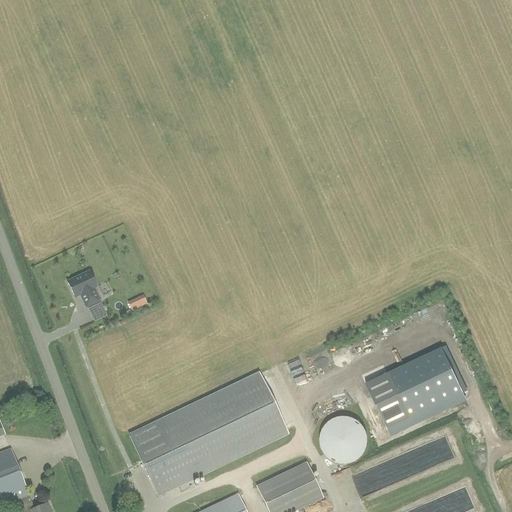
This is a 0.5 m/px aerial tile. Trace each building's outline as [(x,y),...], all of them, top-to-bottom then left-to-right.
[(85,276),(63,286),(71,302),(76,300),(83,312),(96,306),(90,293),(93,292),(85,276)] [(148,295),(132,300),(135,310),(151,305),(148,295)] [(444,372),(367,406),(388,453),(466,417),(444,372)] [(260,375),(129,436),(157,496),(288,435),(260,375)] [(353,393),(342,399),(346,407),(357,401),(353,393)] [(329,422),(322,430),(320,441),(322,451),(328,459),(338,464),(348,464),(358,460),(365,452),(367,442),(365,431),(359,423),(350,418),(339,418),(329,422)] [(49,511),(47,506),(35,511),(12,451),(0,455),(0,509),(15,504),(18,511),(49,511)] [(306,467),(263,487),(274,511),(293,511),(321,499),(306,467)] [(246,511),(239,495),(203,511),(246,511)]
